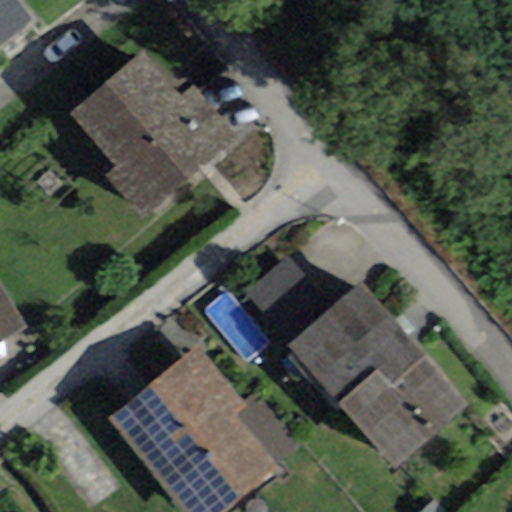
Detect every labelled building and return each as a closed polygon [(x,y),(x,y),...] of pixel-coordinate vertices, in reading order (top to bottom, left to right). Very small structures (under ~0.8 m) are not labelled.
[(0,0),(0,43),(31,20),(16,0),(0,0)] [(70,114),(116,168),(106,177),(142,218),(235,139),(191,87),(180,96),(143,53),(70,114)] [(245,296),(287,345),(329,309),(287,260),(245,296)] [(393,469),(467,406),(361,282),(329,309),(287,345),(393,469)] [(0,342),(25,328),(0,283),(0,342)] [(196,347),(108,418),(184,511),(229,511),(280,472),(235,416),(246,407),(196,347)]
